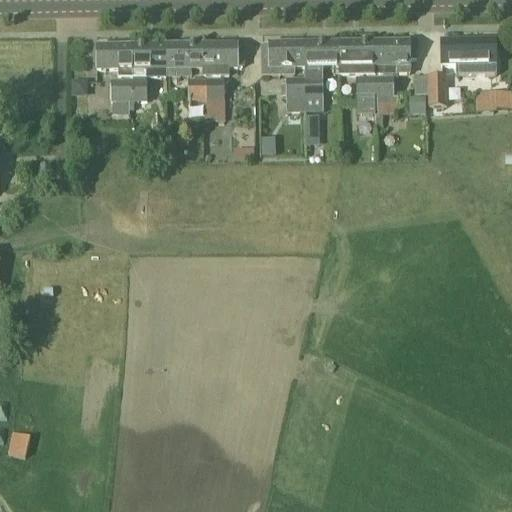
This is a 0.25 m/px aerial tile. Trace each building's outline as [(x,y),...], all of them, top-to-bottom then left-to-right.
[(456,69),(456,79),(495,78),(495,44),(441,45),(441,69),(456,69)] [(373,45),(339,46),(339,71),(339,78),(374,78),(373,45)] [(409,77),(409,65),(417,65),(417,45),(410,45),(373,45),(374,78),(409,77)] [(305,71),(305,46),(268,47),(268,48),(261,47),(261,77),(294,77),(294,72),(305,71)] [(339,71),(339,46),(305,46),(305,71),(305,83),(305,104),(306,115),(323,115),(322,71),(339,71)] [(191,73),(201,73),(201,48),(167,49),(167,81),(191,80),(191,73)] [(236,71),(244,71),(243,49),(236,49),(236,48),(201,48),(201,73),(201,80),(229,80),(228,72),(236,72),(236,71)] [(116,81),(132,81),(132,73),(132,49),(97,49),(97,74),(116,73),(116,81)] [(167,81),(167,49),(132,49),(132,73),(132,81),(132,84),(139,84),(146,84),(146,81),(167,81)] [(446,79),(427,80),(428,109),(446,109),(446,79)] [(356,104),(374,104),(374,80),(356,81),(356,104)] [(398,118),(397,86),(392,86),(392,80),(388,80),(374,80),(374,104),(374,119),(398,118)] [(187,105),(206,105),(206,83),(187,83),(187,105)] [(224,83),(206,83),(206,105),(206,118),(206,119),(206,125),(224,125),(224,104),(224,83)] [(286,83),(286,115),(306,115),(305,104),(305,83),(286,83)] [(113,119),(129,119),(129,106),(129,84),(111,84),(110,107),(112,107),(113,119)] [(146,84),(139,84),(132,84),(129,84),(129,106),(147,106),(147,84),(146,84)] [(489,113),(509,113),(509,97),(489,97),(489,113)] [(411,102),(410,119),(427,120),(427,102),(411,102)] [(318,119),(306,119),(306,134),(318,133),(318,119)] [(165,150),(150,150),(150,163),(165,162),(165,150)] [(254,154),(233,153),(233,164),(254,164),(254,154)] [(13,436),(7,457),(25,463),(30,440),(13,436)]
